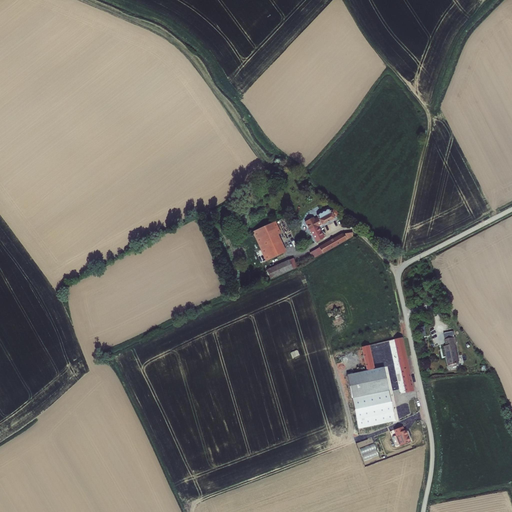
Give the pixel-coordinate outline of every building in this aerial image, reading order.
[(311,220),(304,223),(314,240),(321,236),(314,224),(318,221),(319,223),(332,217),(331,215),(335,212),(333,208),(329,210),(327,207),(315,214),(316,217),(311,220)] [(253,227),(264,256),(281,249),(269,220),(253,227)] [(307,251),(310,256),(348,233),(349,228),(340,231),(316,245),(316,246),(307,251)] [(283,256),(269,262),(272,270),(286,264),(283,256)] [(397,335),(390,337),(402,389),(410,387),(397,335)] [(446,357),(449,368),(456,366),(452,347),(454,346),(453,340),(443,342),(444,348),(442,349),(444,357),(446,357)] [(365,372),(372,370),(365,343),(358,345),(365,372)] [(372,370),(365,372),(350,375),(355,396),(384,388),(379,368),(372,370)] [(357,402),(358,407),(361,420),(362,425),(393,417),(387,394),(357,402)] [(361,420),(358,407),(352,409),(355,421),(361,420)] [(408,437),(406,433),(394,437),(399,453),(410,449),(406,438),(408,437)]
